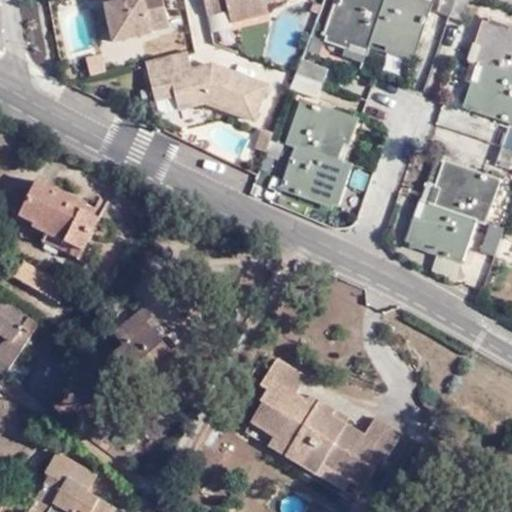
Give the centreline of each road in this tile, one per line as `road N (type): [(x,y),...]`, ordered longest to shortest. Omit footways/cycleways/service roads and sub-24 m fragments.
road 1 (tertiary): [(511,354),(0,79)]
road 2 (unknown): [(294,236),(233,364),(134,511)]
road 3 (unknown): [(361,272),(417,108)]
